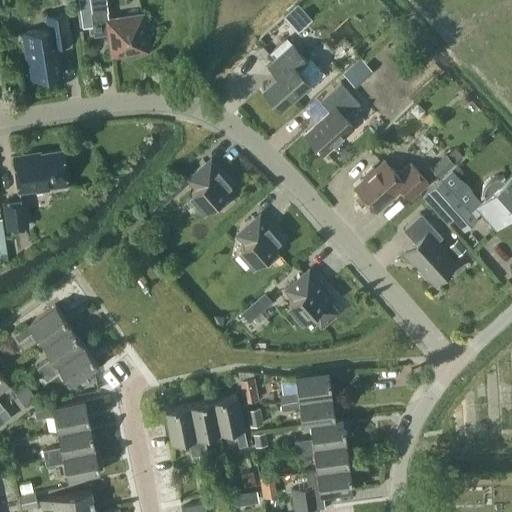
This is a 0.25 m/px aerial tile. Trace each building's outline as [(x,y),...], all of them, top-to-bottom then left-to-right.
[(100,10),(98,0),(78,0),(82,26),(93,24),(94,34),(109,31),(112,53),(146,48),(145,37),(147,37),(145,24),(143,25),(141,14),(103,20),(101,10),(100,10)] [(287,12),(299,28),(315,16),(302,0),(287,12)] [(70,41),(66,11),(46,14),(48,28),(22,32),(27,60),(29,60),(32,78),(38,77),(42,80),(51,79),(53,75),(62,73),(57,43),(70,41)] [(340,27),(326,38),(336,50),(350,38),(340,27)] [(279,106),(308,80),(311,84),(324,72),(309,55),(306,58),(292,43),(268,64),(276,74),(262,86),(279,106)] [(371,69),(360,56),(342,72),(353,85),(371,69)] [(359,102),(340,81),(319,100),(329,111),(305,132),(323,153),(353,126),(344,116),(359,102)] [(62,152),(61,149),(32,153),(32,152),(13,155),(18,190),(67,183),(64,165),(66,162),(65,154),(62,152)] [(454,163),(445,153),(430,166),(439,176),(454,163)] [(210,156),(205,161),(186,177),(195,187),(191,191),(206,208),(212,203),(217,209),(230,198),(224,192),(234,183),(210,156)] [(398,174),(385,159),(355,186),(375,209),(400,187),(409,198),(428,181),(411,162),(398,174)] [(441,177),(422,194),(447,222),(452,217),(462,228),(476,216),(475,215),(480,210),(495,227),(504,219),(507,223),(511,218),(511,172),(507,177),(503,173),(501,175),(498,175),(495,175),(492,176),(490,177),(487,178),(485,181),(484,183),(482,186),(482,188),(481,191),(481,193),(480,194),(483,198),(475,206),(471,210),(454,192),(441,177)] [(181,187),(173,178),(154,196),(162,205),(181,187)] [(28,225),(24,197),(1,200),(6,228),(28,225)] [(260,211),(254,216),(235,232),(244,242),(240,246),(255,263),(261,258),(266,264),(279,253),(273,247),(283,238),(260,211)] [(442,236),(421,212),(403,228),(415,241),(403,252),(412,263),(414,261),(434,282),(456,262),(437,240),(442,236)] [(309,266),(303,271),(284,288),(293,297),(289,301),(304,318),(301,321),(312,333),(321,325),(322,326),(340,311),(328,297),(332,293),(317,276),(309,266)] [(271,300),(263,291),(240,311),(248,320),(271,300)] [(42,343),(69,324),(55,304),(13,333),(18,340),(33,330),(42,343)] [(83,343),(69,324),(42,343),(51,356),(37,366),(42,373),(83,343)] [(97,363),(83,343),(42,373),(46,379),(61,369),(70,383),(97,363)] [(279,393),(280,401),(331,394),(328,370),(295,374),(297,391),(279,393)] [(0,371),(0,407),(3,405),(0,401),(0,390),(9,384),(0,371)] [(258,397),(253,376),(239,379),(243,400),(258,397)] [(38,399),(26,383),(15,391),(25,405),(28,403),(38,399)] [(212,398),(219,431),(235,428),(238,445),(247,443),(236,394),(212,398)] [(334,418),(334,417),(331,394),(280,401),(281,409),(299,406),(301,423),(309,422),(309,421),(334,418)] [(212,398),(189,403),(199,453),(207,452),(203,434),(219,431),(212,398)] [(57,430),(89,423),(84,399),(34,409),(36,418),(53,414),(57,430)] [(199,453),(189,403),(165,408),(172,441),(188,437),(191,455),(199,453)] [(263,423),(259,406),(246,408),(250,426),(263,423)] [(342,416),(334,417),(334,418),(309,421),(309,422),(311,437),(294,440),(295,447),(345,441),(342,416)] [(43,449),(44,457),(94,446),(89,423),(57,430),(60,445),(43,449)] [(267,443),(264,431),(253,433),(256,446),(267,443)] [(315,469),(348,464),(345,441),(295,447),(296,455),(313,453),(315,469)] [(99,470),(94,446),(44,457),(46,464),(63,461),(66,477),(99,470)] [(307,486),(292,488),(295,509),(308,507),(308,511),(310,511),(320,511),(320,507),(325,506),(323,493),(352,489),(348,464),(315,469),(305,470),(307,486)] [(264,476),(267,495),(280,493),(276,474),(264,476)] [(59,504),(61,511),(95,511),(96,511),(91,488),(40,499),(42,508),(59,504)] [(37,505),(35,492),(19,495),(21,508),(37,505)] [(245,492),(233,494),(235,505),(247,503),(245,492)]
